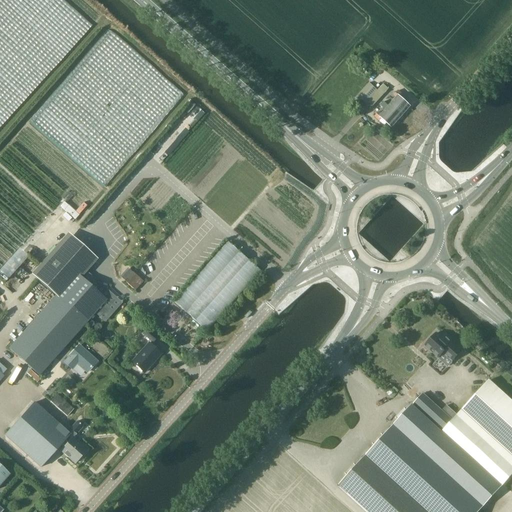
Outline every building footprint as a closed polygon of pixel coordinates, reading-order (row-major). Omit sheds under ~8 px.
[(64,0),(0,0),(0,127),(93,26),(64,0)] [(183,97),(110,34),(32,124),(104,187),(183,97)] [(369,83),(354,99),(358,103),(361,100),(366,104),(371,108),(385,92),(387,89),(379,83),(377,85),(380,88),(378,91),(369,83)] [(396,97),(391,103),(405,115),(411,108),(400,98),(403,95),(399,91),(395,96),(396,97)] [(405,115),(391,103),(389,106),(384,102),(382,104),(386,108),(385,109),(399,121),(405,115)] [(393,128),(399,121),(385,109),(382,113),(380,112),(376,117),(380,120),(381,118),(393,128)] [(185,129),(165,152),(169,156),(189,132),(185,129)] [(62,199),(66,203),(72,196),(69,193),(62,199)] [(60,207),(75,220),(87,206),(83,203),(75,212),(64,202),(60,207)] [(0,206),(0,233),(1,235),(4,232),(4,228),(14,228),(14,223),(19,223),(0,206)] [(71,234),(34,276),(58,296),(87,322),(95,314),(105,323),(122,303),(100,284),(95,289),(84,279),(101,260),(71,234)] [(207,331),(260,270),(228,242),(175,303),(207,331)] [(0,270),(0,273),(6,279),(27,256),(19,249),(0,270)] [(125,280),(136,290),(143,283),(131,273),(125,280)] [(58,296),(12,348),(41,374),(87,322),(58,296)] [(156,344),(161,339),(151,330),(146,335),(156,344)] [(424,346),(438,358),(443,353),(452,362),(455,359),(458,361),(465,354),(447,338),(445,341),(436,333),(424,346)] [(146,373),(163,355),(151,344),(134,363),(146,373)] [(79,346),(64,363),(71,369),(76,363),(87,373),(97,362),(79,346)] [(458,371),(471,383),(476,377),(464,365),(458,371)] [(511,403),(487,381),(452,421),(422,394),(413,404),(502,485),(511,474),(511,403)] [(67,417),(74,410),(57,394),(50,402),(67,417)] [(87,450),(74,438),(77,435),(80,437),(86,430),(80,424),(76,421),(70,428),(69,429),(72,432),(70,435),(34,403),(5,436),(41,468),(63,444),(66,446),(61,452),(75,464),(87,450)] [(502,485),(413,404),(392,426),(421,452),(482,507),(502,485)] [(421,452),(392,426),(338,486),(367,511),(477,511),(482,507),(421,452)] [(0,485),(9,475),(0,466),(0,485)]
